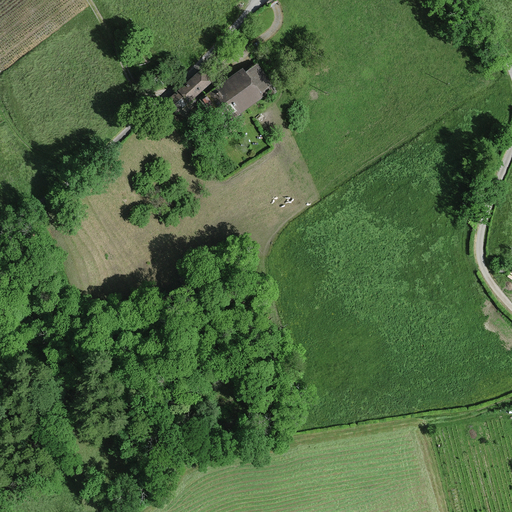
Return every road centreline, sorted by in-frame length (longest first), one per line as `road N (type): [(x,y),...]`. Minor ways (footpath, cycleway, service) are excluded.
road 1 (unclassified): [(0,243),(259,0)]
road 2 (unclassified): [(511,307),(491,283),(480,251),(511,147)]
road 3 (track): [(89,0),(132,82),(167,93)]
